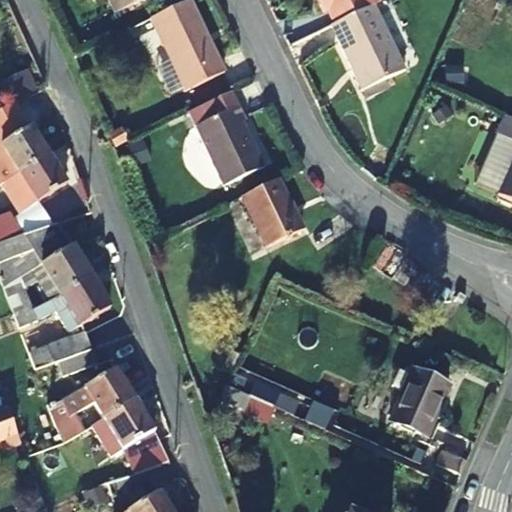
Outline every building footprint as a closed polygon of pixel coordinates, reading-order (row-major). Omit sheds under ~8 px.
[(114,0),(123,18),(159,0),(114,0)] [(322,0),(330,16),(335,14),(341,27),(380,8),(386,4),(383,0),(322,0)] [(194,96),(233,76),(197,5),(159,24),(194,96)] [(368,94),(411,73),(380,8),(341,27),(337,29),(368,94)] [(14,100),(37,89),(28,68),(4,79),(14,100)] [(253,124),(238,95),(196,116),(234,189),(273,169),(250,125),(253,124)] [(25,104),(0,113),(0,120),(12,138),(37,123),(25,104)] [(511,116),(508,115),(500,133),(502,134),(511,138),(511,174),(503,194),(503,195),(511,198),(511,116)] [(31,169),(61,149),(45,125),(0,152),(0,162),(6,171),(26,159),(31,169)] [(503,194),(511,174),(511,138),(502,134),(480,183),(503,194)] [(30,206),(77,176),(61,149),(31,169),(21,175),(14,179),(13,180),(30,206)] [(17,169),(11,173),(14,179),(21,175),(17,169)] [(283,185),(283,183),(247,201),(273,252),(308,234),(297,209),(283,185)] [(0,245),(31,234),(19,211),(0,218),(0,245)] [(0,281),(18,327),(99,275),(66,222),(31,234),(0,245),(0,281)] [(18,327),(36,370),(97,347),(91,325),(118,306),(99,275),(18,327)] [(102,362),(97,347),(36,370),(42,385),(102,362)] [(113,413),(143,395),(125,364),(81,389),(90,405),(104,398),(113,413)] [(416,371),(414,375),(407,392),(393,421),(428,438),(452,388),(416,371)] [(397,387),(407,392),(414,375),(407,372),(405,376),(402,375),(397,387)] [(227,389),(294,418),(301,403),(235,373),(227,389)] [(113,413),(98,423),(115,449),(159,424),(143,395),(113,413)] [(65,443),(89,428),(82,414),(75,418),(64,400),(51,408),(65,443)] [(14,437),(4,412),(0,413),(0,442),(2,442),(14,437)] [(18,448),(14,437),(2,442),(6,453),(18,448)] [(83,488),(113,480),(99,447),(72,462),(83,488)] [(444,453),(438,467),(463,477),(468,464),(444,453)] [(92,511),(120,496),(113,480),(83,488),(91,511),(92,511)] [(178,511),(168,491),(131,511),(178,511)]
